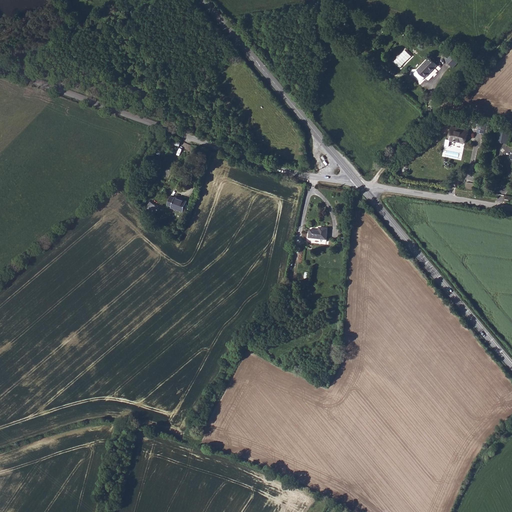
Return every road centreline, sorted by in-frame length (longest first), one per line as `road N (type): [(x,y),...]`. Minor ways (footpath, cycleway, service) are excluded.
road 1 (unclassified): [(0,68),(264,165),(353,177)]
road 2 (secondary): [(203,0),(353,177)]
road 3 (secondary): [(365,190),(511,366)]
road 4 (track): [(375,186),(376,175),(511,31)]
road 5 (unclassified): [(365,190),(511,208)]
